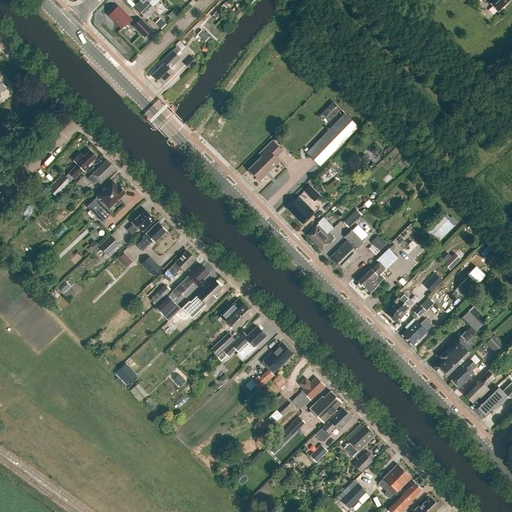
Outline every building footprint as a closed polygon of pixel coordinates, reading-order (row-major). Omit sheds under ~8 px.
[(148,3),(150,0),(138,0),(140,1),(134,7),(145,18),(155,9),(148,3)] [(498,12),(509,0),(486,0),(498,12)] [(225,11),(230,6),(226,2),(221,7),(225,11)] [(121,29),(130,20),(118,7),(108,16),(121,29)] [(215,20),(221,14),(218,10),(214,14),(212,17),(215,20)] [(144,38),(152,31),(140,18),(132,26),(144,38)] [(161,30),(166,25),(160,19),(155,24),(161,30)] [(210,37),(202,30),(197,35),(205,42),(210,37)] [(176,55),(181,51),(177,47),(173,51),(176,55)] [(170,69),(180,59),(176,55),(173,51),(172,51),(162,61),(164,64),(152,76),(162,86),(174,73),(170,69)] [(192,57),(185,64),(189,69),(196,62),(192,57)] [(326,125),(340,110),(333,103),(319,117),(326,125)] [(320,167),(358,128),(344,114),(306,154),(320,167)] [(259,154),(262,157),(248,170),(260,181),(279,162),(275,159),(282,152),(272,142),(259,154)] [(92,164),(90,163),(96,157),(90,151),(84,157),(81,153),(73,161),(77,165),(68,173),(69,174),(66,177),(62,174),(47,189),(51,192),(57,198),(62,192),(71,183),(68,180),(72,177),(74,179),(82,171),(84,172),(92,164)] [(99,184),(115,169),(106,160),(88,179),(93,184),(96,181),(99,184)] [(91,183),(83,176),(74,185),(81,192),(91,183)] [(121,202),(119,200),(124,194),(123,192),(124,190),(121,187),(119,187),(119,188),(118,187),(117,187),(112,182),(96,196),(97,197),(87,206),(96,215),(106,205),(109,209),(115,204),(117,206),(121,202)] [(303,192),(314,202),(320,196),(310,185),(303,192)] [(302,224),(314,213),(299,197),(287,209),(302,224)] [(142,231),(154,220),(144,210),(135,219),(135,218),(131,223),(133,224),(127,230),(132,235),(139,228),(142,231)] [(357,210),(343,223),(348,228),(362,215),(357,210)] [(438,243),(454,227),(442,215),(426,231),(438,243)] [(317,223),(318,224),(307,236),(322,251),(334,239),(328,233),(333,228),(323,218),(317,223)] [(165,231),(165,229),(162,226),(160,226),(157,223),(141,238),(142,239),(135,246),(141,252),(152,241),(155,244),(162,238),(161,237),(166,232),(165,231)] [(357,226),(351,232),(350,231),(344,237),(347,241),(331,257),(343,269),(352,260),(354,262),(360,256),(355,251),(363,243),(361,241),(367,236),(357,226)] [(107,256),(119,245),(111,236),(98,247),(107,256)] [(387,245),(379,237),(372,244),(380,252),(387,245)] [(368,249),(376,256),(380,252),(373,245),(368,249)] [(371,270),(371,269),(358,281),(358,282),(358,284),(361,287),(362,287),(363,287),(364,287),(369,292),(383,279),(380,275),(397,259),(388,249),(376,261),(378,263),(371,270)] [(183,271),(195,260),(194,259),(194,257),(192,255),(190,255),(186,251),(164,273),(171,280),(182,269),(183,271)] [(126,252),(121,257),(129,265),(134,261),(126,252)] [(153,277),(161,269),(150,257),(142,264),(153,277)] [(205,280),(203,279),(208,274),(207,273),(208,272),(204,268),(205,267),(201,263),(172,292),(177,298),(193,283),(198,288),(205,280)] [(442,280),(435,274),(424,285),(431,292),(442,280)] [(477,284),(468,276),(455,290),(464,298),(477,284)] [(216,299),(213,296),(221,288),(220,287),(221,286),(216,281),(215,282),(214,281),(208,286),(207,285),(190,302),(189,301),(182,308),(183,309),(171,321),(176,326),(188,315),(189,316),(203,302),(208,307),(216,299)] [(155,305),(163,298),(158,293),(150,300),(155,305)] [(163,316),(176,304),(168,295),(155,308),(163,316)] [(395,322),(408,308),(408,309),(413,303),(407,297),(406,298),(404,295),(399,299),(398,298),(394,302),(387,309),(389,311),(386,313),(395,322)] [(430,307),(434,304),(428,298),(420,306),(413,312),(415,313),(418,317),(419,318),(425,311),(427,314),(432,309),(430,307)] [(248,309),(238,299),(215,320),(222,327),(227,323),(230,326),(248,309)] [(468,312),(464,317),(461,319),(464,321),(470,328),(474,333),(482,326),(468,312)] [(406,329),(402,334),(413,345),(426,332),(432,326),(425,319),(420,325),(415,320),(414,319),(405,328),(406,329)] [(254,347),(266,336),(257,327),(246,336),(243,333),(223,352),(223,351),(217,357),(221,362),(227,356),(228,357),(235,350),(244,359),(256,348),(254,347)] [(470,337),(474,333),(470,328),(465,331),(470,337)] [(470,337),(465,331),(439,357),(441,360),(433,367),(444,379),(464,360),(472,352),(464,343),(471,337),(470,337)] [(233,339),(228,333),(209,350),(215,355),(233,339)] [(506,346),(495,335),(485,344),(497,355),(506,346)] [(271,374),(292,354),(281,343),(261,363),(267,370),(258,378),(257,376),(251,382),(255,386),(259,390),(273,376),(271,374)] [(476,367),(469,358),(464,363),(449,377),(458,388),(464,383),(473,374),(471,372),(476,367)] [(495,379),(501,373),(494,366),(488,371),(495,379)] [(118,378),(115,381),(123,389),(134,378),(124,368),(116,376),(118,378)] [(495,379),(488,371),(464,394),(472,403),(478,397),(480,399),(489,390),(486,387),(495,379)] [(223,386),(229,380),(224,375),(218,381),(223,386)] [(279,388),(286,382),(279,375),(273,381),(279,388)] [(310,400),(324,386),(315,377),(310,383),(305,378),(299,385),(303,389),(301,391),(302,392),(291,402),(297,407),(307,397),(310,400)] [(511,382),(502,392),(497,387),(474,409),(483,419),(489,413),(491,415),(508,398),(511,397),(511,382)] [(215,391),(219,388),(215,383),(211,387),(215,391)] [(148,394),(139,384),(130,391),(139,402),(148,394)] [(253,395),(259,390),(255,386),(250,391),(253,395)] [(341,403),(330,391),(323,398),(322,397),(309,409),(324,424),(336,411),(335,409),(341,403)] [(282,416),(292,406),(287,400),(276,410),(282,416)] [(339,430),(350,418),(341,409),(315,435),(323,443),(330,436),(328,434),(335,427),(339,430)] [(274,424),(282,416),(276,410),(268,418),(274,424)] [(279,448),(305,423),(298,416),(291,423),(292,424),(273,442),(279,448)] [(357,452),(375,436),(364,425),(362,427),(360,425),(345,439),(349,443),(345,448),(353,456),(357,452)] [(321,445),(309,456),(316,463),(328,452),(321,445)] [(361,472),(372,462),(364,453),(353,464),(361,472)] [(293,469),(298,464),(293,459),(288,464),(293,469)] [(410,478),(397,464),(385,477),(386,478),(382,481),(394,494),(410,478)] [(349,509),(366,492),(357,483),(340,500),(349,509)] [(421,489),(414,483),(387,509),(389,511),(400,511),(414,498),(413,497),(421,489)] [(432,511),(438,507),(437,506),(437,505),(435,503),(434,503),(429,498),(419,508),(418,506),(412,511),(432,511)]
